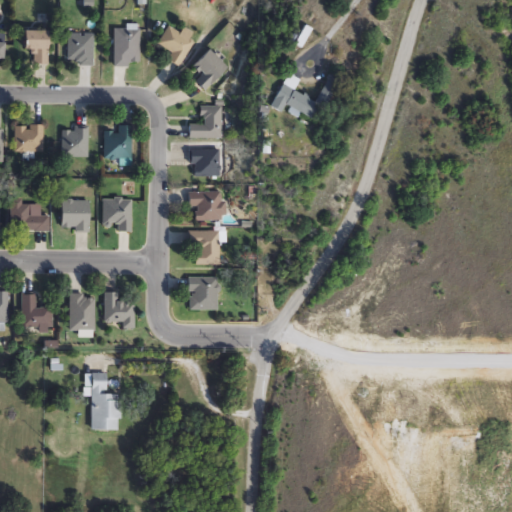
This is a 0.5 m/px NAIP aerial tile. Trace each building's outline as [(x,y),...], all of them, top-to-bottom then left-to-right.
[(314,30),(307,51),(295,47),(302,27),(314,30)] [(149,68),(120,68),(120,29),(149,29),(149,68)] [(196,41),(200,42),(191,69),(177,65),(180,53),(165,48),(171,29),(186,33),(187,30),(199,34),(196,41)] [(33,51),(18,51),(18,32),(48,32),(49,66),(34,66),(33,51)] [(97,65),(65,65),(65,35),(97,35),(97,65)] [(204,89),(212,77),(199,69),(210,51),(232,66),(214,95),(204,89)] [(271,110),(287,76),(301,82),(295,95),(317,105),(310,119),(285,107),(282,115),(271,110)] [(227,141),(190,141),(190,127),(207,127),(207,108),(228,109),(227,141)] [(45,127),(45,154),(13,154),(13,127),(45,127)] [(135,161),(103,161),(103,134),(119,134),(119,128),(135,128),(135,161)] [(89,129),(89,158),(61,158),(61,129),(89,129)] [(190,152),(221,152),(221,178),(190,178),(190,152)] [(223,194),(223,222),(191,222),(191,210),(187,210),(187,194),(223,194)] [(91,232),(59,232),(59,202),(91,202),(91,232)] [(132,233),(103,233),(103,202),(132,202),(132,233)] [(10,233),(10,203),(42,203),(42,217),(50,217),(50,233),(10,233)] [(187,251),(186,233),(226,233),(226,247),(215,247),(215,264),(193,265),(193,251),(187,251)] [(187,311),(187,280),(215,280),(215,311),(187,311)] [(0,294),(8,294),(8,325),(0,325),(0,294)] [(21,333),(21,296),(35,296),(35,309),(53,309),(53,333),(21,333)] [(94,331),(67,331),(67,296),(94,296),(94,331)] [(133,329),(104,329),(104,299),(133,299),(133,329)] [(116,432),(89,431),(90,398),(84,398),(84,375),(107,375),(107,395),(116,396),(116,432)]
